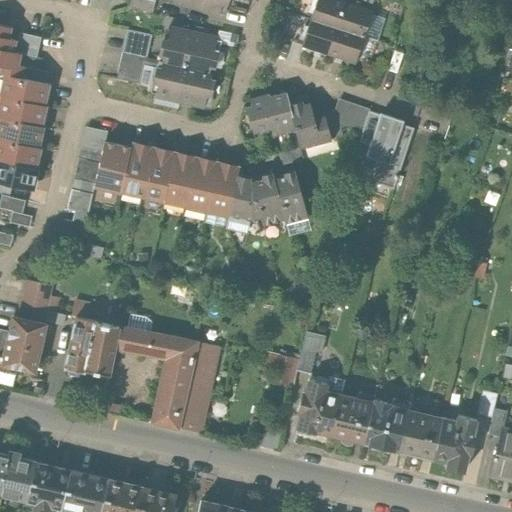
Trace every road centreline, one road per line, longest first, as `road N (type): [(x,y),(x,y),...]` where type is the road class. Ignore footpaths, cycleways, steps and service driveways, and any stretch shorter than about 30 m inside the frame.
road 1 (tertiary): [(0,407),(453,511)]
road 2 (residential): [(77,103),(202,135),(229,121),(261,0)]
road 3 (residential): [(77,103),(44,227),(0,267)]
road 4 (residential): [(9,0),(70,13),(82,64),(77,103)]
